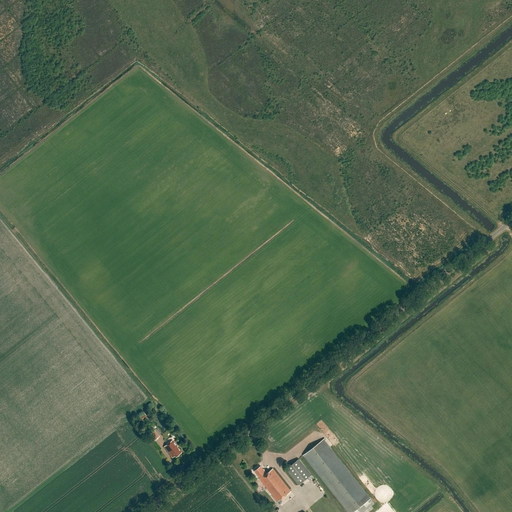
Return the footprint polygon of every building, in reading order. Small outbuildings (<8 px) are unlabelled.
[(153,432),(149,434),(154,441),(158,438),(153,432)] [(173,439),(164,446),(173,457),(176,455),(176,456),(182,452),(173,439)] [(324,439),(303,455),(348,511),(353,511),(371,498),(324,439)] [(299,459),(286,469),(299,485),(312,475),(299,459)] [(260,478),(259,479),(277,501),(291,490),(273,468),(267,473),(261,466),(255,470),(260,478)]
